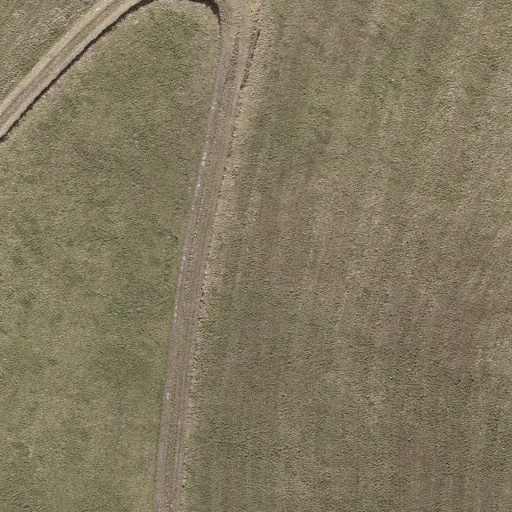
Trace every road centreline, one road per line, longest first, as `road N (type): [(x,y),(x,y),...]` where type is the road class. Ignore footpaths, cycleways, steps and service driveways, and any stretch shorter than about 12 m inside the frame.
road 1 (track): [(221,0),(227,12),(220,85),(191,223),(163,511)]
road 2 (track): [(0,118),(116,0)]
